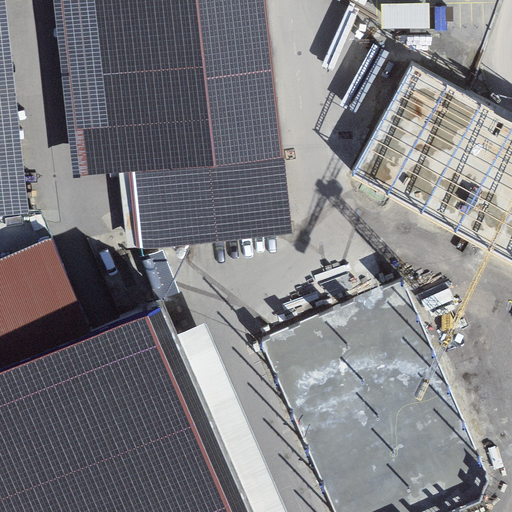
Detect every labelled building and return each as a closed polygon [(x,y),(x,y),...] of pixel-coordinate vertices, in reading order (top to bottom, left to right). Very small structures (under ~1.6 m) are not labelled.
[(130,166),(139,243),(290,227),(265,0),(90,0),(108,168),(130,166)] [(424,5),(386,5),(386,18),(410,17),(410,30),(425,30),(424,5)] [(511,115),(412,59),(352,170),(511,258),(511,115)] [(407,280),(261,334),(337,511),(452,511),(496,495),(407,280)] [(0,365),(0,494),(7,511),(252,511),(160,297),(0,365)]
